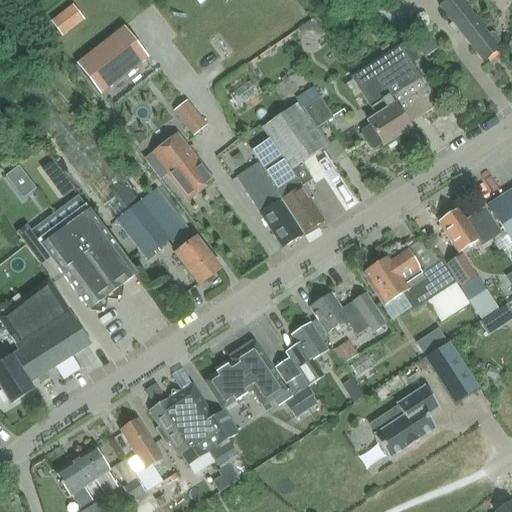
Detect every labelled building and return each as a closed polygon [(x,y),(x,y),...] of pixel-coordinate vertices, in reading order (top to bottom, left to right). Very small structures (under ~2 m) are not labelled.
[(449,0),(439,8),(451,24),(448,26),(455,35),(458,33),(482,63),(498,50),(496,47),(499,44),(500,41),(494,33),(490,33),(487,36),(458,0),(449,0)] [(326,37),(312,19),(295,32),(301,41),(317,43),(326,37)] [(124,28),(77,65),(101,95),(148,59),(124,28)] [(424,56),(436,49),(426,33),(414,40),(424,56)] [(438,106),(401,48),(352,80),(371,109),(377,119),(396,106),(407,121),(421,112),(423,116),(438,106)] [(263,129),(270,139),(277,149),(291,172),(301,165),(324,150),(313,132),(332,120),(319,101),(300,113),(296,107),(263,129)] [(194,137),(206,127),(187,102),(174,112),(194,137)] [(395,137),(410,127),(407,121),(396,106),(377,119),(368,124),(369,126),(362,131),(361,136),(369,149),(374,150),(382,145),(384,149),(397,141),(395,137)] [(175,135),(144,160),(159,179),(167,173),(188,198),(211,180),(175,135)] [(249,153),(256,163),(303,235),(324,221),(300,186),(310,179),(301,165),(291,172),(277,149),(270,139),(249,153)] [(282,248),(303,235),(256,163),(235,177),(282,248)] [(142,201),(116,221),(145,259),(169,241),(171,243),(184,234),(189,230),(158,189),(142,201)] [(511,189),(489,205),(511,242),(511,189)] [(37,242),(88,310),(104,313),(105,299),(120,301),(122,286),(137,275),(86,206),(37,242)] [(467,220),(460,210),(439,224),(458,253),(478,240),(482,246),(501,233),(485,208),(467,220)] [(198,286),(219,271),(195,240),(191,243),(184,234),(171,243),(178,252),(174,255),(198,286)] [(469,305),(455,284),(441,262),(422,274),(406,251),(391,261),(388,257),(362,274),(384,307),(402,295),(413,312),(427,303),(441,324),(469,305)] [(460,287),(475,277),(462,256),(447,266),(460,287)] [(460,287),(483,322),(500,310),(476,276),(475,277),(460,287)] [(72,319),(47,280),(0,316),(0,323),(19,353),(0,364),(0,388),(12,407),(34,393),(28,383),(90,344),(73,318),(72,319)] [(317,321),(313,324),(324,342),(329,338),(327,335),(346,322),(356,337),(369,329),(372,334),(386,325),(366,294),(341,310),(332,295),(310,309),(317,321)] [(324,342),(313,324),(292,338),(298,347),(289,353),(311,387),(324,378),(314,361),(329,352),(323,343),(324,342)] [(342,366),(358,355),(349,341),(333,351),(342,366)] [(306,390),(311,387),(289,353),(286,355),(289,359),(275,369),(289,390),(287,392),(255,343),(254,344),(253,342),(229,357),(233,363),(204,382),(223,410),(251,392),(263,409),(266,413),(276,406),(278,407),(284,403),(294,419),(317,404),(310,393),(309,394),(306,390)] [(448,344),(434,353),(425,359),(456,406),(464,400),(479,391),(448,344)] [(364,375),(354,361),(344,367),(354,381),(364,375)] [(352,383),(347,374),(338,379),(343,388),(352,383)] [(238,458),(227,441),(238,434),(224,412),(215,418),(193,385),(150,412),(170,443),(178,457),(180,455),(187,467),(209,452),(219,470),(228,464),(238,458)] [(427,416),(439,408),(425,387),(397,406),(404,417),(374,437),(389,460),(436,430),(427,416)] [(152,465),(163,458),(138,419),(121,431),(145,469),(137,474),(148,491),(162,481),(152,465)] [(94,448),(75,460),(90,483),(95,480),(105,497),(118,488),(114,482),(108,472),(109,471),(94,448)] [(90,483),(75,460),(56,473),(71,496),(72,495),(82,511),(94,503),(91,498),(84,487),(90,483)] [(212,483),(218,493),(238,480),(228,464),(217,472),(220,477),(212,483)] [(145,495),(136,480),(121,489),(131,504),(145,495)] [(155,511),(166,506),(159,495),(132,511),(155,511)] [(107,511),(100,500),(89,508),(91,511),(90,511),(107,511)] [(511,511),(511,503),(511,501),(495,511),(511,511)]
